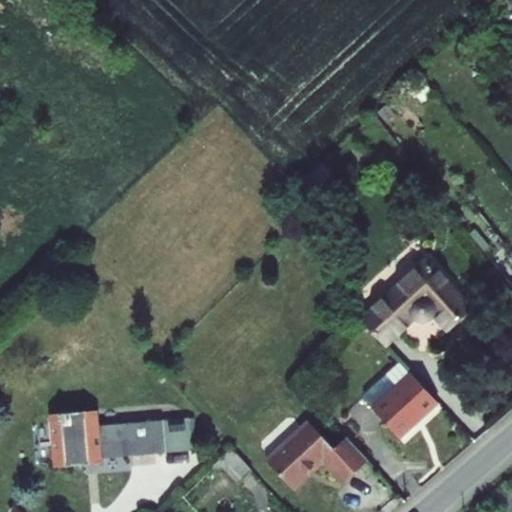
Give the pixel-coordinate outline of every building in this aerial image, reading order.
[(471,312),(428,263),(361,320),(386,346),(430,308),(449,331),(471,312)] [(405,438),(442,403),(412,372),(395,388),(375,406),(405,438)] [(366,396),(375,406),(395,388),(385,377),(366,396)] [(103,417),(102,404),(51,407),(55,464),(105,461),(104,454),(165,449),(162,413),(103,417)] [(369,460),(349,439),(335,452),(308,424),(268,462),(296,493),(326,464),(344,483),(369,460)] [(235,446),(222,459),(239,478),(252,467),(235,446)]
